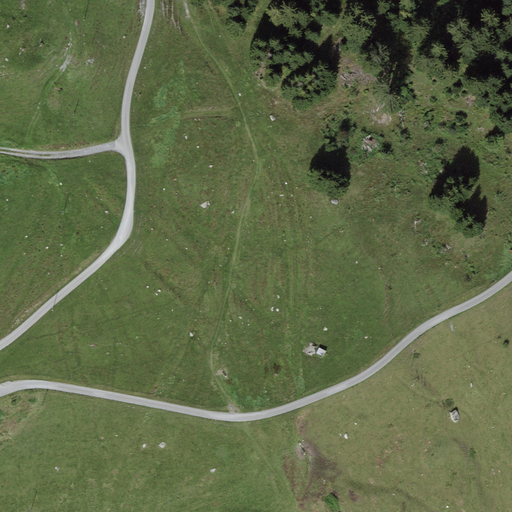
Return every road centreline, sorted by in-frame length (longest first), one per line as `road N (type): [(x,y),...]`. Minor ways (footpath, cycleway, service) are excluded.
road 1 (track): [(0,389),(38,383),(218,414),(269,412),(330,392),(511,275)]
road 2 (track): [(150,0),(128,92),(127,222),(114,247),(0,344)]
road 3 (track): [(0,151),(72,154),(125,144)]
